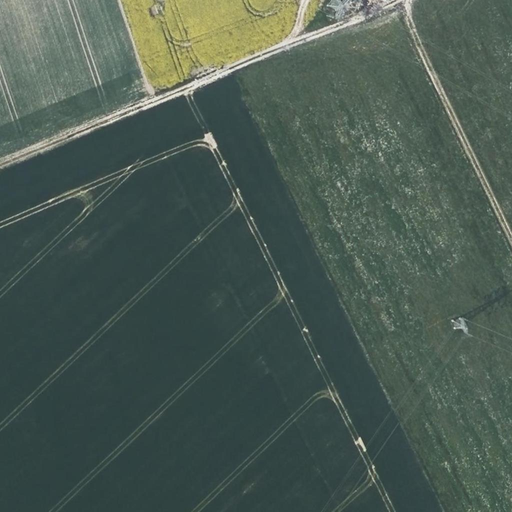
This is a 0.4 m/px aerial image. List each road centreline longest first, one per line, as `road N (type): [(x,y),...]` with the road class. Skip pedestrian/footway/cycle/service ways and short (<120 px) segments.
road 1 (track): [(384,0),(0,166)]
road 2 (track): [(393,0),(511,244)]
